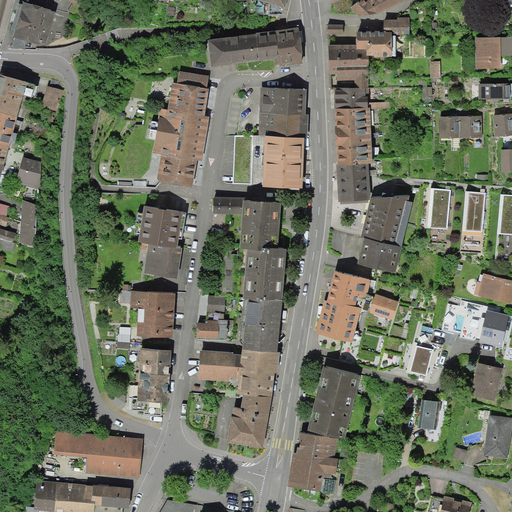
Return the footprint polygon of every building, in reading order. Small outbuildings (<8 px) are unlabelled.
[(357,0),(350,6),(360,15),(379,12),(402,0),(357,0)] [(54,10),(23,1),(18,21),(14,36),(15,37),(27,40),(45,45),(54,10)] [(361,45),(333,47),(334,73),(339,72),(339,87),(371,85),(370,69),(376,69),(376,59),(397,58),(396,37),(412,37),(411,18),(387,19),(387,29),(361,31),(361,45)] [(343,23),(328,23),(328,33),(343,33),(343,23)] [(302,28),(213,40),(216,66),(282,58),(283,66),(306,63),(302,28)] [(27,40),(15,37),(14,41),(13,46),(25,49),(27,40)] [(503,38),(477,39),(478,69),(504,68),(503,38)] [(440,63),(431,63),(430,78),(440,79),(440,63)] [(31,81),(4,73),(0,86),(0,181),(2,182),(31,81)] [(173,109),(163,107),(156,153),(164,154),(161,179),(164,183),(201,188),(212,117),(208,117),(214,78),(184,73),(182,84),(177,83),(173,109)] [(508,84),(479,85),(479,100),(508,99),(508,84)] [(64,92),(48,87),(42,107),(58,112),(64,92)] [(310,89),(262,87),(260,135),(268,135),(308,136),(310,89)] [(371,88),(339,87),(340,112),(343,202),(370,200),(368,163),(374,163),(371,88)] [(480,116),(440,117),(440,139),(481,139),(480,116)] [(511,116),(494,117),(495,137),(511,135),(511,116)] [(308,136),(268,135),(266,187),(307,188),(308,136)] [(511,150),(503,151),(504,173),(511,173),(511,150)] [(40,164),(24,159),(17,187),(40,191),(40,164)] [(452,191),(432,189),(428,229),(448,231),(452,191)] [(487,195),(467,193),(464,233),(483,235),(487,195)] [(36,200),(22,195),(17,229),(34,233),(36,200)] [(408,202),(410,196),(374,197),(363,236),(368,237),(361,264),(398,273),(414,202),(408,202)] [(511,196),(503,196),(499,235),(511,236),(511,196)] [(244,199),(216,199),(216,215),(243,216),(244,199)] [(284,202),(245,199),(242,249),(251,249),(248,298),(251,299),(287,301),(291,250),(281,250),(284,202)] [(186,214),(150,208),(144,242),(180,248),(186,214)] [(186,251),(149,245),(145,275),(182,280),(186,251)] [(372,281),(336,272),(321,332),(359,341),(368,308),(358,305),(359,301),(367,303),(372,281)] [(511,281),(484,275),(479,297),(511,304),(511,281)] [(178,293),(133,291),(132,308),(142,309),(141,336),(175,338),(178,293)] [(399,302),(374,295),(368,314),(394,321),(399,302)] [(225,299),(209,298),(208,313),(224,314),(225,299)] [(239,394),(246,394),(275,397),(282,351),(287,301),(251,299),(245,354),(202,350),(200,379),(240,382),(239,394)] [(511,318),(488,312),(481,344),(503,349),(511,318)] [(218,323),(198,323),(198,339),(219,339),(218,323)] [(174,350),(142,348),(141,386),(133,386),(132,410),(144,410),(144,414),(161,415),(161,402),(172,402),(174,350)] [(503,370),(478,365),(472,397),(496,402),(503,370)] [(327,369),(311,426),(346,436),(362,379),(327,369)] [(275,397),(246,394),(242,408),(236,407),(231,441),(267,449),(275,397)] [(441,404),(421,400),(417,428),(437,431),(441,404)] [(511,446),(511,419),(490,417),(484,455),(510,459),(511,446)] [(329,436),(302,431),(293,486),(331,492),(337,459),(326,457),(329,436)] [(145,438),(66,432),(64,455),(91,457),(89,473),(142,478),(145,438)] [(134,486),(38,478),(35,510),(55,511),(122,511),(123,507),(132,507),(134,486)] [(469,511),(472,502),(444,496),(439,511),(469,511)] [(199,511),(201,507),(168,501),(161,511),(199,511)]
